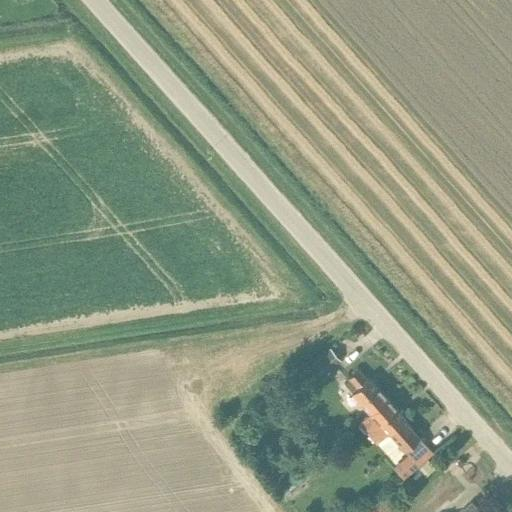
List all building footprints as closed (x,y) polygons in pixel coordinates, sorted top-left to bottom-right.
[(329,347),(301,371),(312,384),(340,360),(329,347)] [(375,441),(387,430),(403,448),(404,447),(409,453),(394,466),(403,478),(434,451),(419,434),(417,436),(402,418),(404,416),(368,374),(366,375),(359,367),(348,377),(349,378),(344,382),(371,412),(359,422),(375,441)] [(333,421),(323,430),(332,440),(342,430),(333,421)] [(313,459),(308,463),(318,473),(322,469),(313,459)] [(481,511),(472,501),(459,511),(481,511)]
